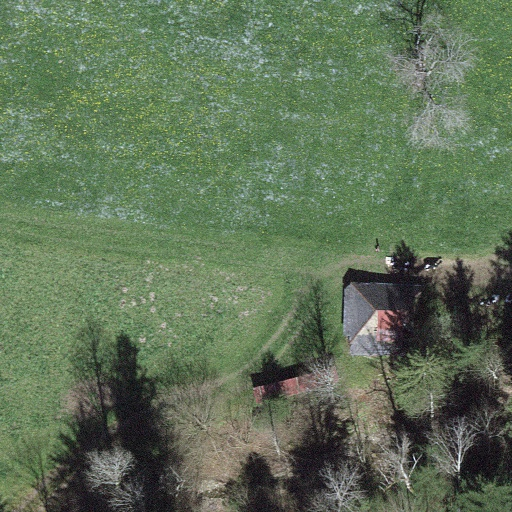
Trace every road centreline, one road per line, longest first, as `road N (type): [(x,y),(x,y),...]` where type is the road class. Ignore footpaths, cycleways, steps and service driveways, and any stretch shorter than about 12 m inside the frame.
road 1 (track): [(511,254),(378,276),(0,232)]
road 2 (track): [(31,511),(71,463),(171,405),(261,380)]
